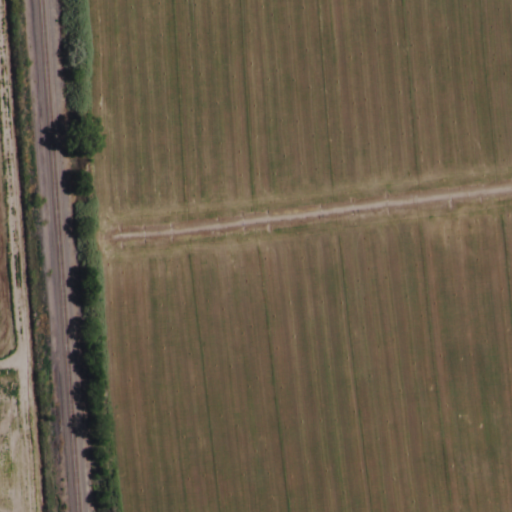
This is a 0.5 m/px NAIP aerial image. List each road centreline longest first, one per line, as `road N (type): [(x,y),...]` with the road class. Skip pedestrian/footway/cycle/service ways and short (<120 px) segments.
road 1 (track): [(0,167),(15,367)]
road 2 (track): [(24,511),(15,367)]
